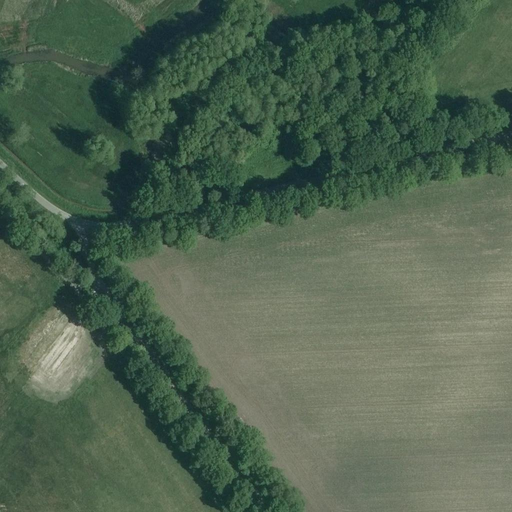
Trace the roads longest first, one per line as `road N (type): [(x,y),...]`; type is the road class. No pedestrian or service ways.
road 1 (track): [(511,134),(133,223),(83,224)]
road 2 (track): [(266,511),(104,292),(83,224)]
